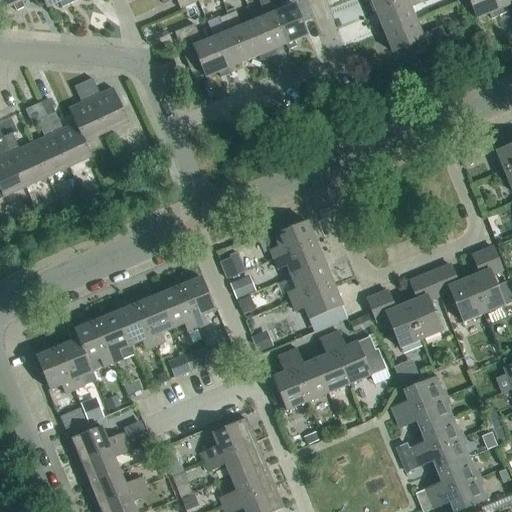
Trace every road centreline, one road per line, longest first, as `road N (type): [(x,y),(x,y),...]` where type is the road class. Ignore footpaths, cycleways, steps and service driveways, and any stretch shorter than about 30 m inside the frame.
road 1 (residential): [(325,172),(366,274),(477,227),(436,126)]
road 2 (residential): [(310,511),(193,224)]
road 3 (residential): [(177,145),(344,75),(316,0)]
road 4 (residential): [(0,309),(193,224)]
road 5 (residential): [(63,511),(0,356)]
road 6 (residential): [(141,60),(0,45)]
road 7 (residential): [(206,219),(325,172)]
road 8 (residential): [(325,172),(436,126)]
